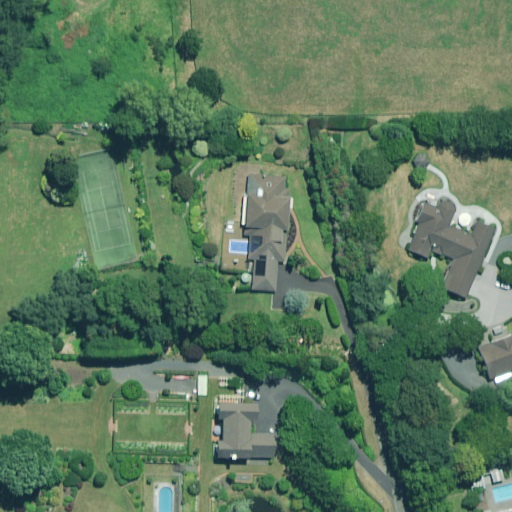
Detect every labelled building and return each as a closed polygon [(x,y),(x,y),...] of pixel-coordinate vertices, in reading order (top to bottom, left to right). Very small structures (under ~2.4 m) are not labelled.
[(290,172),(248,169),(244,223),(250,223),(248,252),(253,253),(250,284),(273,285),(275,255),(281,255),(283,228),(286,229),(290,172)] [(463,200),(431,186),(406,245),(426,253),(429,246),(452,256),(439,288),(466,299),(492,238),(454,222),(463,200)] [(511,336),(508,338),(507,333),(493,338),(494,342),(479,347),(488,374),(511,365),(511,336)] [(276,427),(249,427),(249,416),(254,416),(254,398),(219,397),(218,453),(275,455),(276,427)] [(511,511),(511,459),(498,463),(499,468),(469,475),(477,510),(489,507),(489,511),(511,511)]
